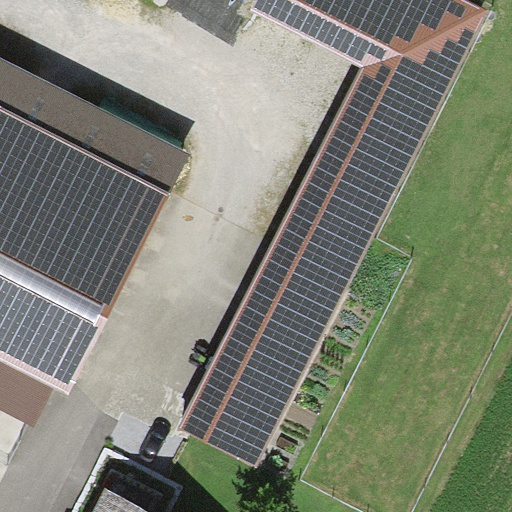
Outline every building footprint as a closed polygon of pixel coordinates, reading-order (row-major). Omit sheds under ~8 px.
[(459,0),(258,0),(252,15),(363,70),(318,160),(395,198),(488,14),(459,0)] [(0,366),(54,393),(71,401),(192,155),(0,61),(0,366)] [(318,160),(178,432),(256,472),(395,198),(318,160)] [(0,366),(0,412),(35,430),(54,393),(0,366)] [(142,511),(105,493),(95,511),(142,511)]
